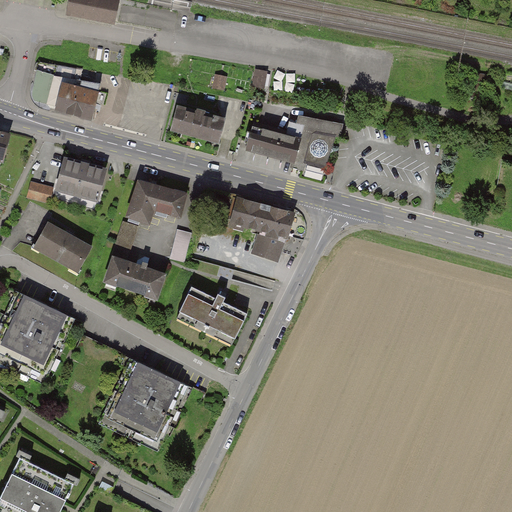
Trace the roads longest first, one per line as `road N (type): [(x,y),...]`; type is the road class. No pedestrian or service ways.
road 1 (residential): [(370,88),(273,61),(31,25)]
road 2 (primary): [(7,114),(335,202)]
road 3 (residential): [(0,261),(19,263),(247,390)]
road 4 (residential): [(247,390),(335,202)]
road 5 (primary): [(335,202),(511,248)]
road 6 (residential): [(189,511),(247,390)]
